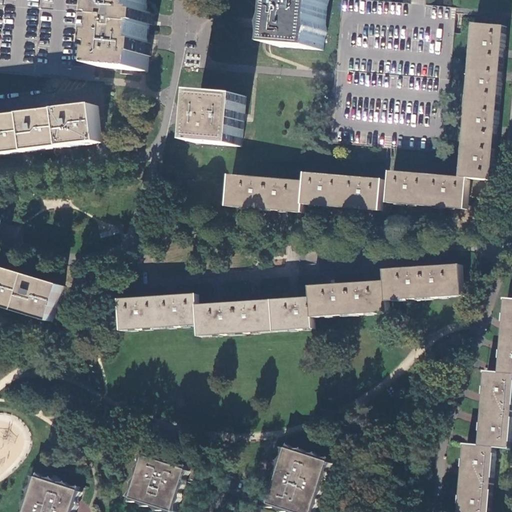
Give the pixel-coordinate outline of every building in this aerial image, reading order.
[(0,0),(0,71),(69,78),(75,0),(0,0)] [(98,52),(96,67),(148,72),(149,57),(151,57),(152,44),(148,43),(149,33),(149,25),(154,26),(155,15),(151,14),(151,12),(147,11),(147,0),(104,0),(104,6),(100,6),(99,16),(103,17),(101,36),(98,35),(97,46),(100,46),(100,52),(98,52)] [(280,26),(278,31),(279,48),(324,49),(328,32),(327,14),(330,0),(281,0),(282,14),(280,26)] [(457,10),(457,7),(418,4),(406,3),(372,0),(342,0),(336,76),(331,142),(369,146),(390,147),(407,149),(444,152),(455,26),(457,10)] [(462,177),(394,172),(394,176),(392,176),(390,202),(418,204),(455,207),(467,208),(470,178),(494,180),(507,26),(475,24),(462,177)] [(197,143),(243,147),(246,118),(247,96),(201,92),(199,115),(197,143)] [(59,110),(64,148),(103,143),(98,106),(59,110)] [(27,152),(64,148),(59,110),(24,114),(27,152)] [(0,155),(27,152),(24,114),(0,117),(0,155)] [(356,176),(308,172),(307,180),(319,181),(319,175),(356,178),(356,176)] [(242,206),(244,176),(232,175),(230,205),(242,206)] [(319,181),(307,180),(307,182),(244,176),(242,206),(287,210),(305,212),(305,204),(333,206),(354,208),(354,204),(382,207),(384,179),(356,176),(356,178),(319,175),(319,181)] [(313,287),(314,298),(315,314),(315,318),(390,313),(390,301),(465,296),(463,265),(387,271),(388,281),(313,287)] [(0,266),(0,305),(21,312),(32,276),(0,266)] [(64,286),(32,276),(21,312),(54,322),(64,286)] [(315,314),(314,298),(200,304),(200,295),(123,299),(125,331),(202,327),(203,337),(316,331),(315,318),(315,314)] [(491,511),(497,448),(511,449),(511,447),(511,299),(507,299),(505,326),(503,347),(501,373),(488,372),(486,400),(484,420),(482,447),(467,445),(465,470),(463,492),(461,511),(491,511)] [(270,504),(292,511),(314,511),(331,462),(288,448),(270,504)] [(133,499),(171,511),(175,511),(190,470),(147,456),(133,499)] [(27,511),(73,511),(74,509),(80,491),(39,478),(27,511)]
